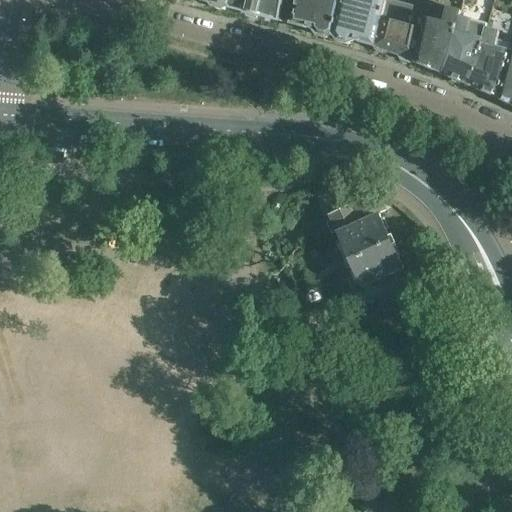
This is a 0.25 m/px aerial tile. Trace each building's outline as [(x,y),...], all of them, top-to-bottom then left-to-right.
[(203,0),(212,2),(215,6),(224,8),(228,6),(229,0),(203,0)] [(229,0),(228,6),(248,11),(248,12),(259,15),(260,14),(280,19),(282,13),(283,13),(285,0),(229,0)] [(334,35),(342,0),(297,0),(294,14),(296,14),(294,23),(312,28),(317,35),(326,37),(334,35)] [(375,48),(387,2),(387,1),(387,0),(379,0),(380,0),(378,0),(342,0),(334,35),(338,41),(348,43),(354,40),(375,46),(375,48)] [(407,25),(410,12),(411,8),(387,1),(387,2),(375,48),(376,51),(385,53),(390,51),(395,53),(400,36),(404,37),(407,25)] [(425,19),(423,30),(416,61),(416,63),(444,74),(457,33),(458,27),(462,12),(447,8),(446,14),(427,10),(426,19),(425,19)] [(400,36),(395,53),(401,55),(403,61),(410,63),(416,61),(423,30),(426,16),(410,12),(407,25),(404,37),(400,36)] [(457,33),(444,74),(451,77),(450,78),(462,83),(462,82),(469,86),(483,40),(486,31),(471,27),(473,20),(461,17),(457,33)] [(483,40),(469,86),(470,86),(470,85),(478,89),(478,90),(498,99),(511,52),(511,50),(511,43),(498,40),(500,32),(486,29),(486,31),(483,40)] [(511,50),(511,52),(498,99),(502,101),(501,101),(511,105),(511,50)] [(62,165),(63,154),(45,152),(45,160),(43,160),(43,164),(62,165)] [(331,217),(338,233),(347,252),(388,233),(373,199),(331,217)] [(388,233),(347,252),(362,287),(404,268),(388,233)]
